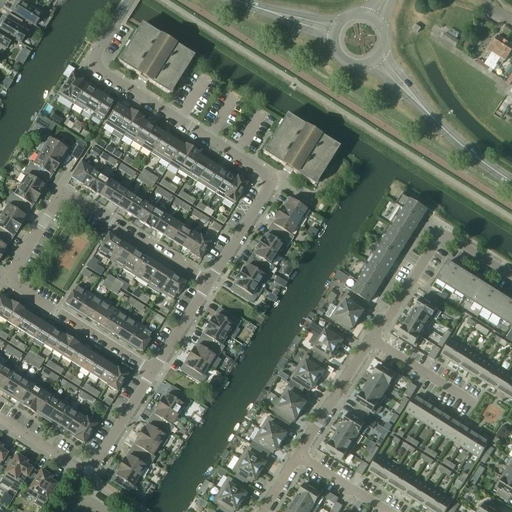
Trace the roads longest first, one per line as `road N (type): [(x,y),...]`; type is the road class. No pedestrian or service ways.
road 1 (residential): [(208,283),(64,193),(43,221),(7,281),(152,372)]
road 2 (residential): [(208,283),(269,180),(95,67),(129,0)]
road 3 (residential): [(0,418),(88,474),(152,372)]
road 4 (tertiary): [(511,183),(448,136),(376,59)]
road 5 (residential): [(297,455),(370,339)]
road 6 (residential): [(370,339),(439,237),(450,238)]
road 7 (residential): [(474,403),(370,339)]
